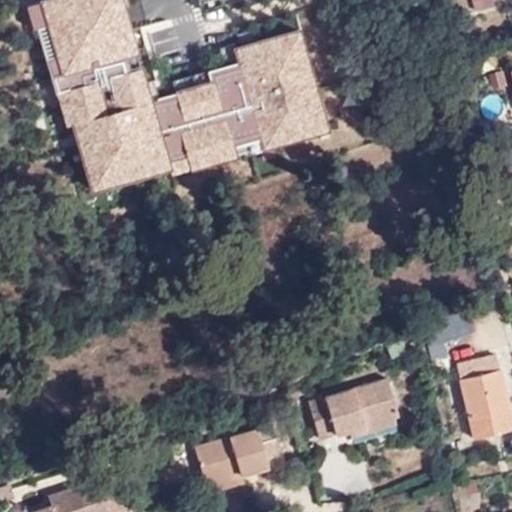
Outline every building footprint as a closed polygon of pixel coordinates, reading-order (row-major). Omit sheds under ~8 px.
[(184,39),(174,0),(161,0),(157,2),(161,22),(151,26),(157,46),(184,39)] [(474,0),(477,11),(505,4),(503,0),(474,0)] [(130,112),(112,55),(110,55),(108,45),(121,42),(125,41),(117,16),(79,27),(88,61),(84,62),(87,72),(98,69),(115,116),(130,112)] [(110,55),(112,55),(124,52),(121,42),(108,45),(110,55)] [(298,111),(282,59),(203,80),(218,133),(232,129),(231,123),(281,109),(283,115),(298,111)] [(462,313),(424,327),(428,347),(442,344),(441,338),(468,328),(462,313)] [(442,344),(428,347),(425,348),(428,360),(444,356),(442,344)] [(492,412),(507,408),(496,356),(457,364),(473,438),(497,432),(492,412)] [(316,441),(340,434),(385,420),(394,417),(382,380),(304,404),(316,441)] [(511,429),(507,408),(492,412),(497,432),(511,429)] [(385,420),(340,434),(343,442),(388,428),(385,420)] [(216,483),(242,476),(267,468),(269,475),(285,470),(275,439),(260,443),(256,431),(192,450),(203,487),(216,483)] [(116,475),(130,511),(135,509),(121,473),(116,475)] [(126,511),(130,511),(116,475),(50,497),(53,505),(32,511),(29,511),(19,503),(9,511),(126,511)] [(245,483),(242,476),(216,483),(218,491),(245,483)]
